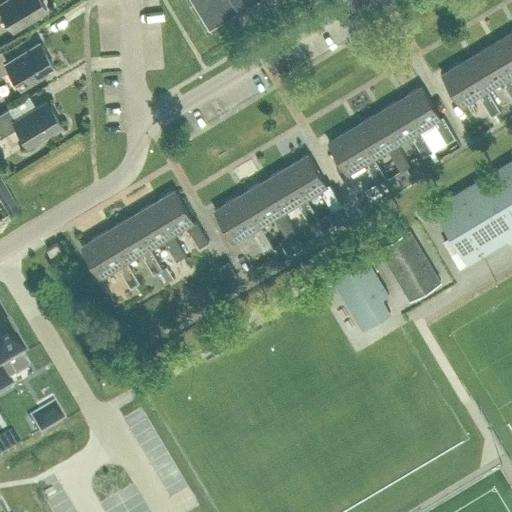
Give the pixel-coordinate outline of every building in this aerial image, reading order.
[(40,0),(0,0),(0,11),(10,28),(45,7),(40,0)] [(252,0),(189,0),(207,28),(252,0)] [(511,32),(511,31),(488,45),(507,76),(511,74),(511,73),(511,32)] [(0,73),(7,69),(18,87),(53,65),(38,41),(7,60),(0,50),(0,49),(0,73)] [(507,76),(488,45),(466,58),(485,90),(488,88),(503,79),(505,82),(503,83),(511,97),(511,76),(511,74),(507,76)] [(461,104),(480,93),(482,96),(480,97),(491,114),(500,109),(488,88),(485,90),(466,58),(442,73),(461,104)] [(417,131),(420,129),(435,119),(438,123),(436,124),(446,141),(455,135),(443,114),(440,115),(421,85),(398,99),(417,131)] [(45,99),(14,118),(8,108),(0,112),(0,137),(16,127),(26,144),(60,124),(45,99)] [(394,144),(397,142),(413,133),(415,137),(413,138),(423,155),(433,149),(420,129),(417,131),(398,99),(375,112),(394,144)] [(371,158),(374,156),(390,147),(392,150),(390,151),(400,169),(410,163),(397,142),(394,144),(375,112),(352,126),(371,158)] [(347,172),(367,161),(369,164),(367,165),(377,182),(387,177),(374,156),(371,158),(352,126),(328,140),(347,172)] [(303,199),(306,197),(321,188),(323,191),(322,192),(332,209),(342,203),(328,182),(326,183),(307,153),(284,167),(303,199)] [(511,156),(433,205),(468,263),(511,236),(511,156)] [(280,213),(283,211),(299,201),(301,205),(299,206),(309,223),(319,217),(306,197),(303,199),(284,167),(261,181),(280,213)] [(0,175),(0,199),(7,212),(18,206),(0,175)] [(257,226),(260,224),(276,215),(278,219),(276,220),(286,237),(296,231),(283,211),(280,213),(261,181),(238,194),(257,226)] [(170,235),(173,233),(189,224),(191,228),(189,229),(199,246),(209,240),(196,219),(193,220),(175,189),(151,204),(170,235)] [(360,203),(370,198),(365,189),(355,195),(360,203)] [(233,241),(253,229),(255,232),(253,233),(263,251),(273,245),(260,224),(257,226),(238,194),(214,209),(233,241)] [(147,249),(150,247),(166,238),(168,242),(166,243),(176,260),(186,254),(173,233),(170,235),(151,204),(128,217),(147,249)] [(124,263),(127,261),(143,252),(145,255),(143,256),(153,273),(163,268),(150,247),(147,249),(128,217),(105,231),(124,263)] [(409,228),(379,246),(410,297),(440,280),(409,228)] [(100,277),(120,266),(122,269),(120,270),(130,287),(140,282),(127,261),(124,263),(105,231),(81,245),(100,277)] [(294,232),(286,237),(285,235),(279,239),(287,253),(301,244),(294,232)] [(57,242),(47,248),(51,254),(61,248),(57,242)] [(382,296),(388,292),(367,256),(336,275),(347,293),(343,295),(362,326),(390,310),(382,296)] [(239,278),(227,259),(218,266),(229,284),(239,278)] [(166,265),(163,268),(160,269),(167,281),(174,276),(166,265)] [(109,331),(118,325),(113,316),(104,322),(109,331)] [(0,393),(10,388),(8,384),(14,381),(7,368),(22,360),(13,343),(14,342),(7,329),(5,330),(0,321),(0,393)] [(41,416),(32,421),(40,435),(50,430),(41,416)]
